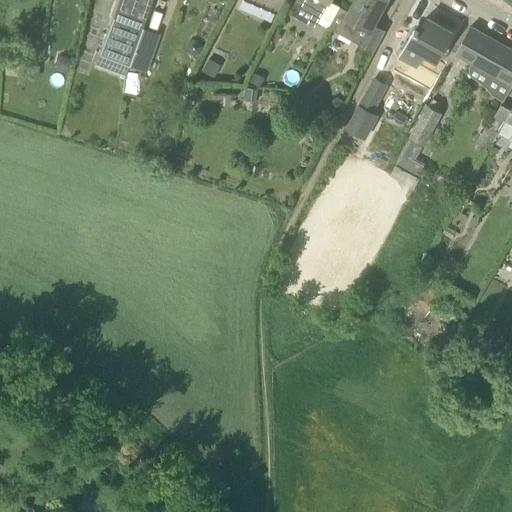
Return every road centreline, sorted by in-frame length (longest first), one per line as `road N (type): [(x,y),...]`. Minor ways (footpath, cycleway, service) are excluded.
road 1 (track): [(267,511),(267,301),(340,134)]
road 2 (track): [(186,511),(81,409),(0,369)]
road 3 (track): [(411,0),(340,134)]
